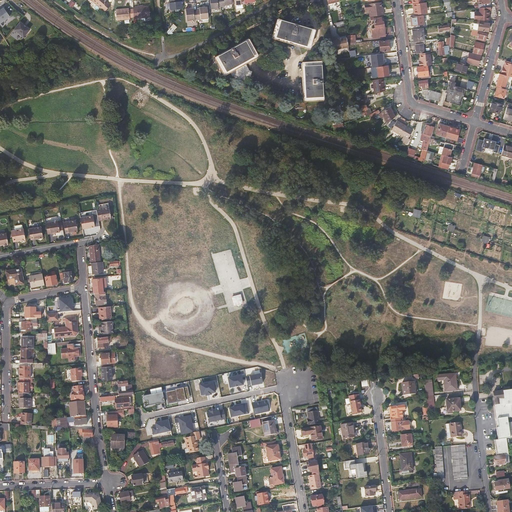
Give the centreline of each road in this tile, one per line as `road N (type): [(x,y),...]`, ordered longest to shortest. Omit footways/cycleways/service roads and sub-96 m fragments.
road 1 (residential): [(83,287),(105,482)]
road 2 (residential): [(397,0),(411,102),(474,122)]
road 3 (residential): [(283,387),(141,417)]
road 4 (residential): [(475,382),(488,511)]
road 5 (residential): [(0,258),(79,242),(83,287)]
road 6 (residential): [(283,387),(303,511)]
